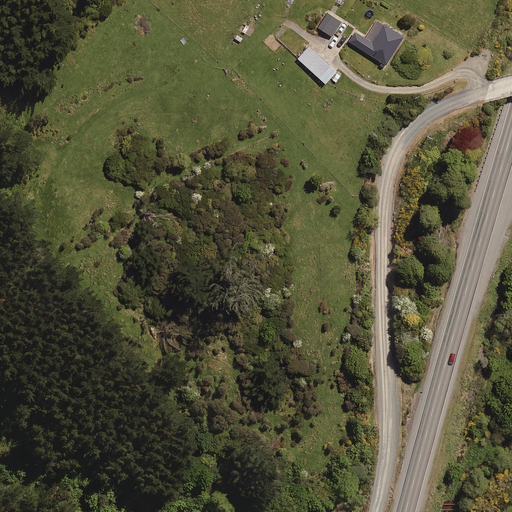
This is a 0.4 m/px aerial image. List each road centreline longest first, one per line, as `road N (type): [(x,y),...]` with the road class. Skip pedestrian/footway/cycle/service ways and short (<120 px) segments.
road 1 (unclassified): [(377,511),(389,438),(384,272),(392,161),(401,140),(431,113),(511,83)]
road 2 (trunk): [(404,511),(511,131)]
